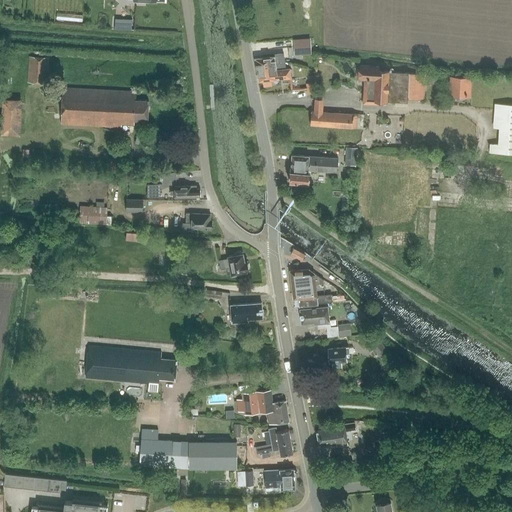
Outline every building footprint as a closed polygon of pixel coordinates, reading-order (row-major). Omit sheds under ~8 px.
[(310,39),(294,40),(295,48),(302,47),(303,54),(311,54),(310,39)] [(285,69),(285,62),(284,55),(283,53),(274,54),(274,57),(255,59),(257,68),(259,81),(263,81),(264,86),(271,85),(271,80),(290,78),(289,68),(285,69)] [(48,83),(49,57),(29,56),(27,82),(48,83)] [(408,99),(409,73),(380,71),(380,66),(359,65),(358,79),(367,80),(366,100),(408,102),(408,99)] [(409,73),(408,99),(422,100),(423,73),(409,73)] [(470,98),(472,77),(450,76),(449,97),(470,98)] [(63,88),(61,124),(121,127),(121,124),(134,124),(134,121),(148,121),(149,100),(135,99),(136,92),(63,88)] [(21,136),(23,100),(3,98),(0,135),(21,136)] [(511,104),(495,104),(494,120),(500,120),(499,145),(490,145),(489,153),(511,153),(511,104)] [(353,114),(311,111),(310,125),(352,128),(353,114)] [(353,114),(352,128),(363,129),(364,114),(353,114)] [(346,147),(345,163),(355,163),(357,148),(346,147)] [(337,172),(338,158),(292,155),(291,173),(289,174),(288,179),(290,180),(290,181),(295,182),(295,187),(303,188),(304,182),(308,183),(309,173),(308,173),(308,170),(337,172)] [(160,197),(160,184),(148,184),(148,197),(160,197)] [(175,198),(200,198),(200,189),(197,189),(196,186),(174,186),(175,191),(171,191),(171,195),(175,195),(175,198)] [(126,199),(126,212),(142,212),(142,200),(126,199)] [(80,206),(79,223),(112,225),(113,216),(107,215),(107,207),(80,206)] [(186,213),(186,222),(192,223),(192,228),(211,229),(211,221),(210,221),(210,214),(186,213)] [(305,256),(293,250),(290,256),(302,263),(305,256)] [(245,264),(243,253),(240,251),(234,252),(233,255),(228,256),(228,258),(218,260),(220,270),(226,269),(227,275),(246,271),(249,271),(248,263),(245,264)] [(323,280),(314,273),(309,269),(290,271),(294,298),(298,298),(299,306),(318,304),(318,303),(332,302),(332,294),(317,296),(316,284),(324,283),(323,280)] [(51,288),(50,297),(67,298),(67,289),(51,288)] [(262,302),(231,305),(232,322),(236,322),(236,327),(245,327),(244,321),(248,321),(248,319),(263,318),(262,302)] [(328,306),(300,309),(302,324),(314,322),(314,324),(319,324),(319,328),(327,327),(326,323),(329,323),(328,306)] [(340,336),(351,335),(350,324),(339,325),(340,336)] [(381,357),(389,351),(379,339),(371,345),(381,357)] [(159,378),(175,380),(177,360),(161,359),(161,353),(90,345),(87,376),(137,382),(149,383),(149,381),(158,382),(159,378)] [(346,354),(349,354),(348,346),(328,348),(330,362),(333,362),(333,367),(341,367),(341,361),(347,361),(346,354)] [(381,383),(380,373),(370,374),(371,385),(381,383)] [(237,400),(238,411),(245,411),(245,414),(267,411),(269,424),(288,422),(286,401),(273,403),(271,389),(242,393),(243,399),(237,400)] [(345,425),(316,430),(319,447),(331,445),(332,448),(348,445),(346,431),(356,429),(355,422),(344,424),(345,425)] [(272,444),(256,447),(257,453),(273,450),(279,449),(281,455),(293,453),(289,429),(277,432),(276,427),(269,428),(272,444)] [(158,440),(158,429),(142,428),(142,439),(158,440)] [(174,440),(158,440),(142,439),(141,465),(237,469),(238,443),(174,440)] [(387,448),(378,446),(376,454),(385,456),(387,448)] [(352,451),(353,459),(363,457),(362,450),(352,451)] [(294,470),(294,469),(280,470),(265,470),(266,487),(266,490),(274,490),(276,492),(280,492),(281,489),(295,489),(294,479),(295,479),(295,478),(297,476),(297,472),(294,470)] [(253,471),(245,472),(245,485),(253,485),(253,471)] [(12,475),(5,474),(4,487),(11,487),(12,475)] [(58,493),(65,493),(67,481),(60,480),(58,493)] [(32,507),(31,511),(106,511),(108,506),(65,501),(64,510),(32,507)] [(392,511),(391,502),(377,505),(378,511),(392,511)]
